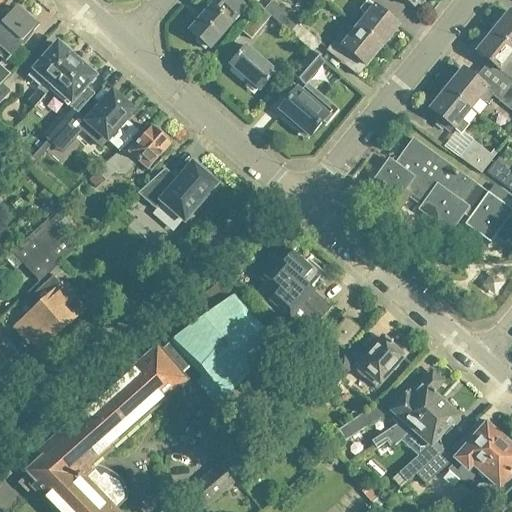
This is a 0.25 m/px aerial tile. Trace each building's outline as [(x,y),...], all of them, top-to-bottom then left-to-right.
[(209,50),(245,7),(236,0),(212,0),(202,12),(201,11),(200,13),(203,15),(188,32),(197,40),(195,42),(204,50),(206,48),(209,50)] [(402,0),(413,9),(414,7),(417,3),(421,6),(425,0),(402,0)] [(398,27),(366,1),(359,11),(364,15),(356,26),(382,47),(393,33),(396,28),(397,29),(398,27)] [(296,24),(270,2),(263,11),(289,34),(296,24)] [(20,43),(31,30),(33,32),(39,25),(30,17),(28,19),(16,8),(0,26),(0,47),(0,48),(0,47),(0,58),(5,63),(21,45),(20,43)] [(249,40),(269,17),(259,9),(240,31),(249,40)] [(511,15),(507,12),(506,14),(504,17),(501,15),(491,27),(494,29),(492,32),(511,49),(511,15)] [(319,45),(306,33),(296,24),(289,34),(310,52),(312,53),(319,45)] [(365,68),(382,47),(356,26),(347,37),(342,32),(325,52),(335,59),(357,77),(365,68)] [(511,66),(508,64),(511,58),(511,49),(492,32),(489,36),(486,33),(476,45),(479,48),(477,51),(476,51),(475,52),(510,81),(511,78),(511,66)] [(32,106),(74,61),(66,53),(65,51),(61,46),(58,47),(56,44),(27,76),(38,87),(36,89),(38,90),(27,102),(32,106)] [(274,73),(244,47),(228,66),(258,92),(274,73)] [(300,83),(320,60),(312,53),(310,52),(290,75),(300,83)] [(89,102),(79,93),(92,77),(90,76),(90,73),(85,68),(83,68),(74,61),(32,106),(34,108),(49,91),(66,106),(40,136),(50,144),(55,139),(56,137),(71,122),(78,113),(89,102)] [(0,82),(8,74),(0,66),(0,82)] [(493,95),(461,69),(460,71),(445,90),(470,110),(479,99),(485,104),(493,95)] [(0,101),(10,92),(2,84),(0,86),(0,101)] [(338,111),(307,84),(299,93),(296,90),(279,110),(282,113),(278,117),(293,130),(296,126),(309,137),(322,122),(326,125),(338,111)] [(452,129),(460,135),(467,126),(461,121),(470,110),(445,90),(430,109),(429,108),(428,110),(439,119),(436,123),(448,134),(452,129)] [(511,96),(506,92),(499,102),(511,112),(511,96)] [(100,148),(132,112),(130,110),(130,106),(126,102),(121,103),(111,93),(87,121),(82,126),(79,130),(80,131),(100,148)] [(71,122),(79,130),(82,126),(87,121),(78,113),(71,122)] [(65,148),(80,131),(79,130),(71,122),(56,137),(55,139),(65,148)] [(158,156),(169,144),(150,128),(135,145),(132,141),(96,172),(97,173),(105,181),(114,173),(115,175),(125,175),(137,161),(150,172),(154,168),(159,162),(161,159),(158,156)] [(511,211),(500,203),(487,194),(413,139),(394,164),(388,160),(365,191),(396,215),(409,198),(421,207),(418,211),(449,234),(463,215),(469,219),(465,225),(490,243),(511,212),(511,211)] [(489,154),(471,141),(458,159),(480,175),(497,153),(492,150),(489,154)] [(159,162),(154,168),(159,172),(164,167),(159,162)] [(182,221),(214,184),(206,178),(209,175),(196,163),(193,166),(191,164),(172,185),(158,173),(136,193),(153,208),(160,201),(182,221)] [(511,186),(511,176),(494,163),(486,173),(509,190),(511,186)] [(97,173),(89,180),(96,189),(105,181),(97,173)] [(506,194),(494,185),(488,193),(501,202),(506,194)] [(60,212),(47,222),(58,233),(70,223),(60,212)] [(37,282),(73,250),(58,233),(47,222),(46,221),(4,259),(14,270),(21,264),(37,282)] [(295,247),(266,279),(278,290),(268,302),(275,308),(271,312),(298,336),(302,332),(307,336),(331,308),(312,292),(313,291),(309,288),(323,273),(308,259),(303,264),(291,254),(296,248),(295,247)] [(54,277),(23,304),(34,317),(19,330),(30,342),(33,339),(41,348),(62,329),(59,327),(72,316),(68,311),(77,303),(54,277)] [(277,343),(234,296),(171,340),(172,341),(170,343),(191,368),(201,378),(196,383),(218,407),(277,343)] [(342,350),(360,330),(346,318),(335,329),(328,337),(335,344),(342,350)] [(375,388),(404,356),(399,350),(394,346),(389,343),(388,344),(382,339),(354,370),(375,388)] [(91,465),(185,381),(184,380),(192,374),(189,371),(191,368),(170,343),(166,346),(165,345),(159,352),(155,347),(37,455),(41,459),(26,473),(35,482),(31,486),(54,511),(119,511),(117,509),(125,501),(126,499),(126,498),(126,496),(125,492),(125,490),(123,486),(122,485),(121,482),(119,479),(116,476),(113,474),(110,472),(109,471),(104,469),(101,468),(99,468),(95,467),(94,468),(91,465)] [(335,382),(352,366),(343,356),(321,376),(330,386),(335,382)] [(395,436),(399,442),(409,430),(436,399),(432,396),(434,394),(432,392),(438,385),(428,375),(410,395),(407,393),(390,413),(391,419),(397,425),(371,442),(376,449),(385,443),(386,442),(395,436)] [(452,427),(458,421),(457,417),(446,407),(446,408),(436,399),(409,430),(428,446),(429,447),(433,442),(449,424),(452,427)] [(378,404),(377,404),(338,431),(345,441),(364,428),(365,429),(385,415),(378,404)] [(476,475),(478,472),(503,443),(484,426),(455,460),(456,461),(447,470),(463,484),(476,475)] [(389,449),(399,442),(395,436),(386,442),(385,443),(389,449)] [(441,450),(433,442),(429,447),(428,446),(397,474),(405,483),(414,474),(415,474),(434,457),(441,450)] [(380,455),(389,449),(385,443),(376,449),(380,455)] [(503,443),(478,472),(497,488),(511,471),(511,449),(511,450),(503,443)] [(424,485),(451,460),(441,450),(434,457),(415,474),(424,485)] [(375,453),(354,463),(359,472),(379,463),(375,453)] [(190,491),(197,499),(205,509),(234,485),(226,474),(221,465),(190,491)] [(448,498),(454,505),(468,493),(463,486),(448,498)] [(502,511),(505,509),(497,500),(484,511),(502,511)]
